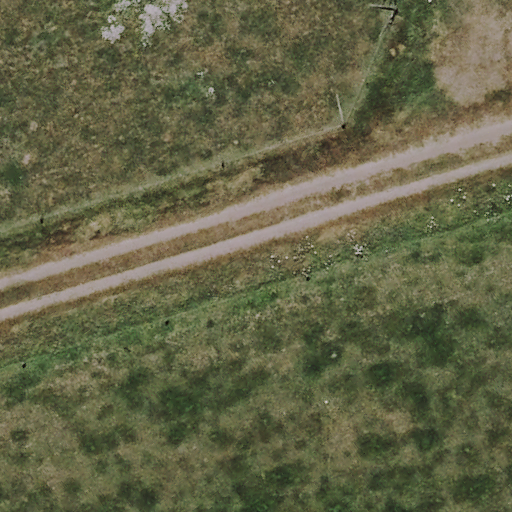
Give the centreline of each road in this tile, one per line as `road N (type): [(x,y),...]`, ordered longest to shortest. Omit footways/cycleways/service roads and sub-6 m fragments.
road 1 (track): [(0,308),(511,159)]
road 2 (unknown): [(471,0),(509,160)]
